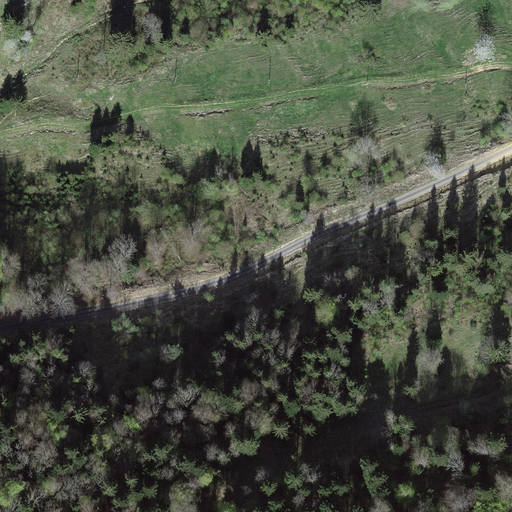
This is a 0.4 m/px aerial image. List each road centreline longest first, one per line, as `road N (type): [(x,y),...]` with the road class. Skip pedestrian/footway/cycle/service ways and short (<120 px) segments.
road 1 (unclassified): [(511,147),(222,279),(0,327)]
road 2 (track): [(511,66),(0,134)]
road 3 (track): [(511,369),(481,391),(306,452),(240,493)]
